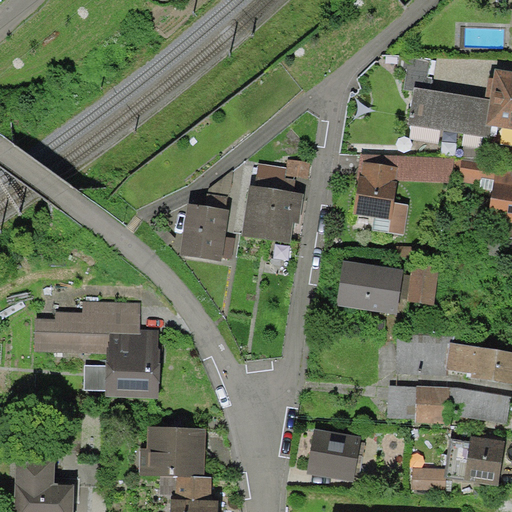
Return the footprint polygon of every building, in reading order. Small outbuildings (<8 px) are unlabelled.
[(511,77),(488,75),(482,129),(511,132),(511,77)] [(480,139),(483,105),(409,98),(405,132),(480,139)] [(482,216),(511,220),(511,172),(489,170),(482,216)] [(411,180),(357,172),(349,228),(403,236),(411,180)] [(299,193),(240,190),(237,243),(295,247),(299,193)] [(219,212),(180,210),(177,263),(216,265),(219,212)] [(398,269),(337,262),(331,309),(392,316),(398,269)] [(432,268),(407,266),(403,298),(428,301),(432,268)] [(108,356),(107,340),(139,340),(139,308),(81,305),(81,316),(33,315),(33,355),(108,356)] [(139,340),(107,340),(108,356),(108,401),(155,400),(154,339),(139,340)] [(511,367),(511,356),(448,345),(443,373),(509,385),(511,367)] [(449,387),(388,388),(386,420),(445,418),(503,428),(508,398),(449,387)] [(198,433),(144,430),(142,474),(195,477),(198,433)] [(351,441),(310,434),(303,475),(344,483),(351,441)] [(495,443),(456,437),(450,481),(488,487),(495,443)] [(47,464),(7,462),(5,511),(70,511),(71,488),(46,487),(47,464)] [(441,470),(408,471),(408,490),(442,489),(441,470)] [(163,503),(162,511),(211,511),(212,504),(204,504),(205,484),(171,482),(170,504),(163,503)]
